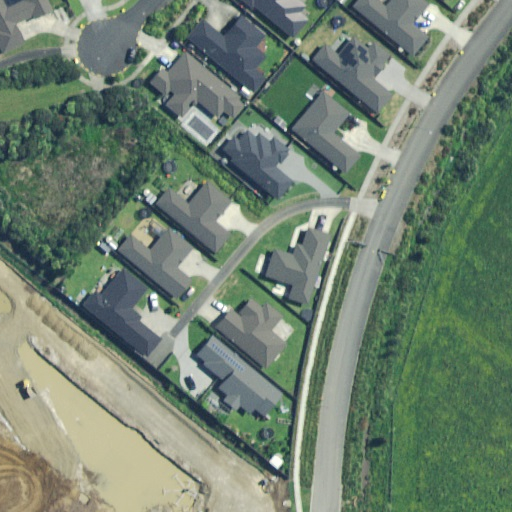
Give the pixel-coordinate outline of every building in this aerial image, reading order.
[(1,0),(0,0),(0,54),(22,44),(13,27),(28,19),(30,23),(52,12),(45,0),(20,0),(5,8),(1,0)] [(238,0),(290,41),(306,21),(298,14),(303,7),(295,0),(238,0)] [(388,0),(383,7),(373,0),(356,0),(350,7),(410,57),(426,37),(410,24),(426,5),(420,0),(388,0)] [(199,19),(182,39),(250,95),(264,79),(253,70),(263,58),(252,48),(262,37),(238,17),(221,37),(199,19)] [(335,55),(323,45),(310,61),(375,114),(389,97),(368,80),(372,75),(374,77),(382,67),(381,66),(389,56),(371,41),(365,48),(351,36),(335,55)] [(158,69),(145,84),(162,98),(167,92),(171,95),(162,106),(179,120),(194,102),(214,119),(220,111),(230,119),(241,107),(234,101),(237,98),(182,53),(164,74),(158,69)] [(348,114),(321,92),(288,130),(342,175),(358,157),(331,134),(348,114)] [(236,141),(231,137),(219,151),(230,159),(227,162),(275,202),(291,183),(272,168),(276,163),(278,165),(286,155),(284,153),(286,150),(270,137),(266,142),(256,134),(253,137),(245,131),(236,141)] [(229,200),(204,179),(185,202),(166,186),(152,202),(212,252),(228,232),(213,220),(229,200)] [(190,246),(165,225),(146,248),(127,232),(113,249),(173,298),(190,279),(174,266),(190,246)] [(329,233),(305,225),(299,243),(293,242),(289,253),(271,247),(262,274),(290,284),(286,297),(305,303),(329,233)] [(145,286),(120,266),(98,293),(91,287),(78,304),(144,357),(159,338),(136,319),(139,316),(128,307),(145,286)] [(234,312),(228,307),(212,325),(263,367),(284,342),(269,329),(281,315),(263,300),(259,305),(247,296),(234,312)] [(280,392),(209,335),(193,354),(202,361),(200,363),(221,380),(215,387),(224,394),(219,400),(233,411),(237,406),(247,414),(251,408),(261,416),(280,392)]
